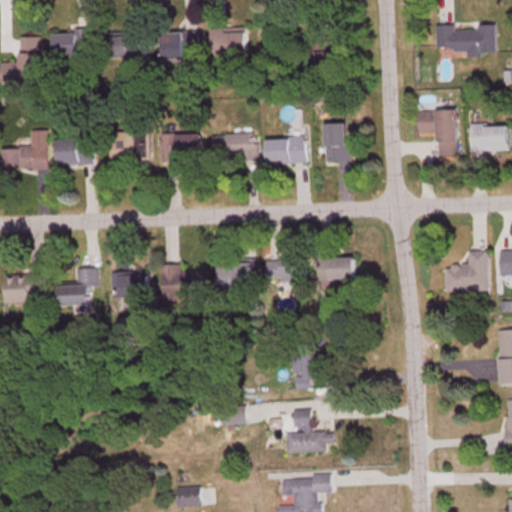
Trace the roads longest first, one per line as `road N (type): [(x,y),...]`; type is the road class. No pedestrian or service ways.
road 1 (residential): [(0,223),(511,201)]
road 2 (residential): [(406,342),(380,0)]
road 3 (residential): [(413,511),(406,342)]
